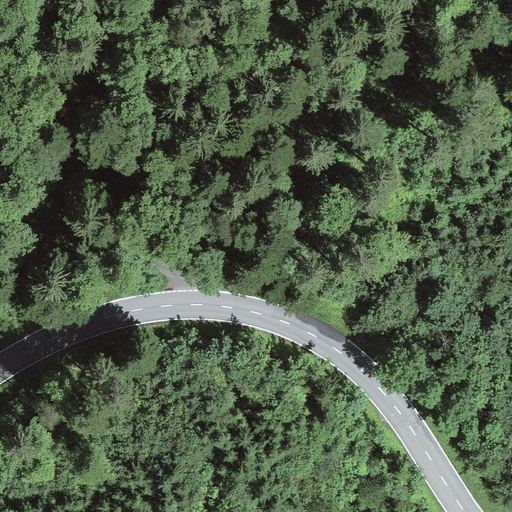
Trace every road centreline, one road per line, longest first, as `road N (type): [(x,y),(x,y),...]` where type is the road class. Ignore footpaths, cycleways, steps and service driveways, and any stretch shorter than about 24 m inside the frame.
road 1 (secondary): [(464,511),(371,378),(318,336),(251,310),(138,309),(98,319),(0,369)]
road 2 (track): [(0,210),(148,262),(208,305)]
